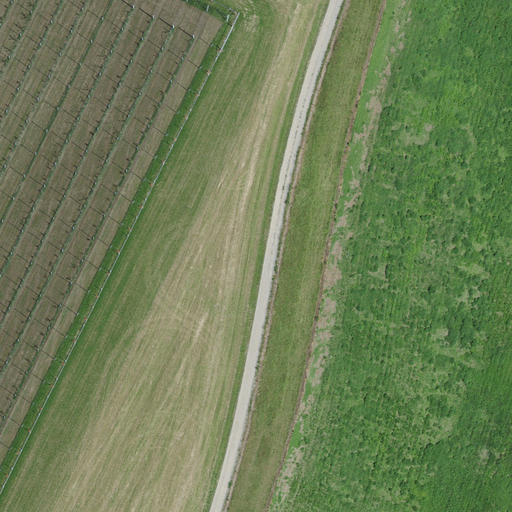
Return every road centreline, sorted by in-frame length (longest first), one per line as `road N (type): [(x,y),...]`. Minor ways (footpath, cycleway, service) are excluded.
road 1 (motorway): [(511,196),(0,366)]
road 2 (track): [(212,511),(334,0)]
road 3 (motorway): [(39,511),(262,448),(511,353)]
